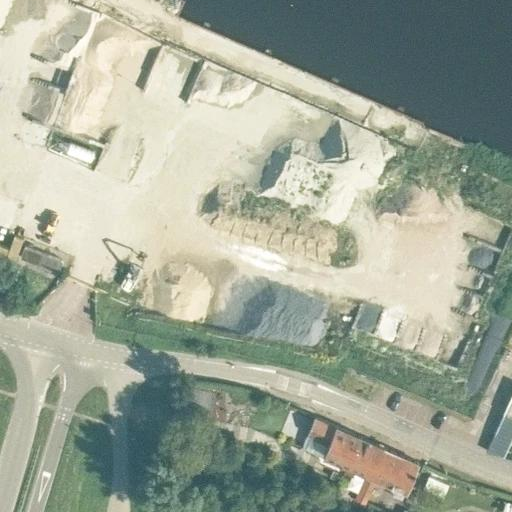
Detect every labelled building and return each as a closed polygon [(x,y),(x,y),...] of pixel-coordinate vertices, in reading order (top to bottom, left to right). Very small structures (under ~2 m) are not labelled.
[(73,22),(69,44),(91,47),(97,11),(89,10),(86,25),(73,22)] [(169,33),(161,51),(179,59),(187,41),(169,33)] [(53,62),(56,63),(43,119),(65,125),(83,48),(58,42),(53,62)] [(183,65),(202,72),(210,51),(192,43),(183,65)] [(82,129),(97,135),(95,142),(110,147),(118,125),(87,115),(82,129)] [(51,280),(60,257),(69,235),(36,221),(31,233),(39,236),(34,247),(45,251),(42,260),(32,257),(27,270),(51,280)] [(159,290),(175,294),(179,277),(162,274),(159,290)] [(511,393),(503,412),(511,416),(511,393)] [(361,436),(322,419),(315,415),(307,432),(329,442),(324,452),(349,463),(361,436)] [(388,466),(395,451),(361,436),(349,463),(367,471),(364,477),(375,482),(378,475),(384,464),(388,466)] [(384,464),(378,475),(407,488),(419,461),(395,451),(388,466),(384,464)] [(425,487),(445,495),(450,482),(430,474),(425,487)]
